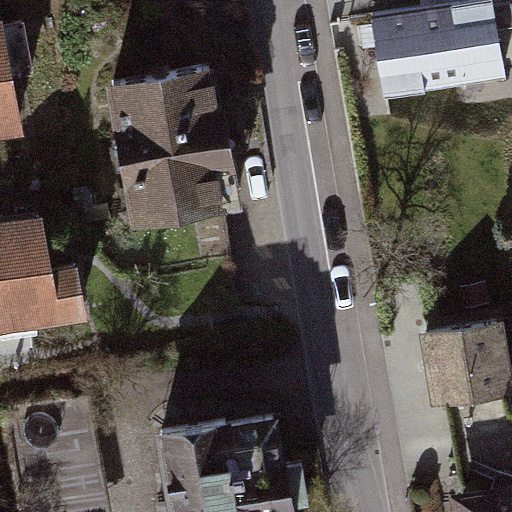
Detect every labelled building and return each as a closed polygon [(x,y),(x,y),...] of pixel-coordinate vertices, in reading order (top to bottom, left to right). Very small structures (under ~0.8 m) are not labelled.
[(495,0),(431,0),(372,10),(385,89),(507,69),(495,0)] [(0,66),(0,143),(12,142),(0,66)] [(209,70),(101,88),(126,233),(202,220),(193,169),(224,163),(209,70)] [(447,190),(507,195),(511,138),(511,137),(434,130),(431,164),(449,166),(447,190)] [(38,219),(0,225),(0,335),(80,321),(72,272),(48,276),(38,219)] [(511,402),(503,334),(395,348),(414,486),(511,472),(511,402)] [(112,511),(89,391),(1,408),(21,511),(112,511)] [(298,511),(277,392),(153,414),(170,511),(298,511)] [(511,511),(511,503),(457,510),(456,511),(511,511)]
